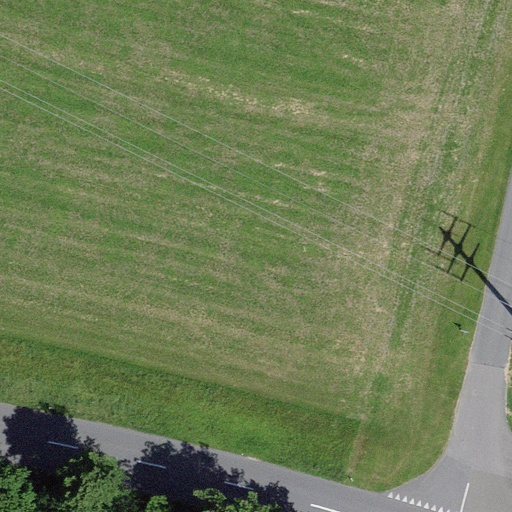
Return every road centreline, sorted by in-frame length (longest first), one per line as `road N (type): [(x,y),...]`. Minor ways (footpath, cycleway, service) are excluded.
road 1 (tertiary): [(318,511),(167,469),(0,437)]
road 2 (unclassified): [(462,511),(511,296)]
